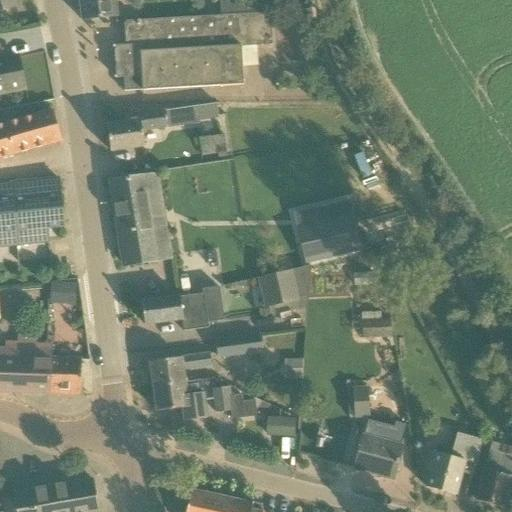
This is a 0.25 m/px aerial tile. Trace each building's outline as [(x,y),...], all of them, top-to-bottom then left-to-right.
[(0,0),(0,11),(17,6),(14,0),(0,0)] [(123,0),(80,0),(83,21),(117,16),(115,3),(124,2),(123,0)] [(230,5),(229,0),(225,0),(220,0),(221,16),(271,14),(270,2),(230,5)] [(142,77),(143,91),(243,86),(240,43),(252,42),(252,47),(273,46),(271,14),(221,16),(126,22),(127,24),(128,24),(129,46),(115,46),(117,79),(142,77)] [(0,95),(26,90),(19,58),(3,61),(0,47),(0,95)] [(217,103),(198,106),(124,117),(125,123),(107,126),(111,152),(145,147),(143,131),(168,127),(201,122),(200,122),(220,119),(217,103)] [(0,158),(28,151),(59,143),(62,142),(53,111),(0,126),(0,158)] [(200,139),(203,155),(227,152),(225,136),(200,139)] [(125,266),(173,259),(159,174),(112,182),(125,266)] [(0,247),(51,244),(50,231),(64,230),(60,180),(60,178),(37,180),(0,183),(0,247)] [(406,213),(357,225),(363,250),(413,238),(406,213)] [(353,215),(299,228),(308,263),(362,250),(353,215)] [(260,279),(260,280),(267,308),(298,300),(291,271),(260,279)] [(56,283),(58,295),(75,294),(74,282),(56,283)] [(224,321),(220,289),(219,288),(203,290),(203,295),(142,303),(145,325),(182,320),(184,332),(209,328),(208,323),(224,321)] [(363,340),(392,338),(391,320),(381,320),(362,321),(362,322),(363,340)] [(219,358),(263,352),(260,336),(217,342),(219,358)] [(0,392),(13,393),(50,394),(52,359),(52,351),(0,349),(0,392)] [(154,388),(186,384),(184,371),(212,367),(210,355),(150,363),(154,388)] [(82,360),(52,359),(50,394),(80,395),(82,360)] [(304,378),(304,359),(286,359),(286,379),(304,378)] [(186,384),(154,388),(157,412),(183,409),(185,422),(208,419),(204,394),(187,396),(186,384)] [(230,388),(214,390),(217,414),(231,412),(233,412),(231,397),(230,388)] [(370,416),(369,390),(353,391),(355,417),(370,416)] [(232,420),(245,419),(243,402),(242,396),(231,397),(233,412),(231,412),(232,420)] [(267,418),(265,436),(294,438),(295,420),(267,418)] [(364,437),(364,436),(355,470),(394,480),(403,447),(383,441),(387,426),(369,421),(364,437)] [(456,496),(462,473),(473,477),(483,441),(457,434),(451,458),(430,452),(425,470),(432,472),(427,489),(456,496)] [(511,448),(493,443),(477,502),(504,509),(511,480),(511,448)] [(99,511),(94,480),(13,494),(16,511),(99,511)] [(264,511),(263,511),(262,511),(260,511),(263,505),(252,502),(251,504),(238,501),(239,499),(237,499),(236,501),(223,498),(224,496),(222,496),(221,497),(208,495),(209,493),(207,492),(206,494),(193,491),(192,490),(190,491),(191,492),(186,511),(264,511)]
